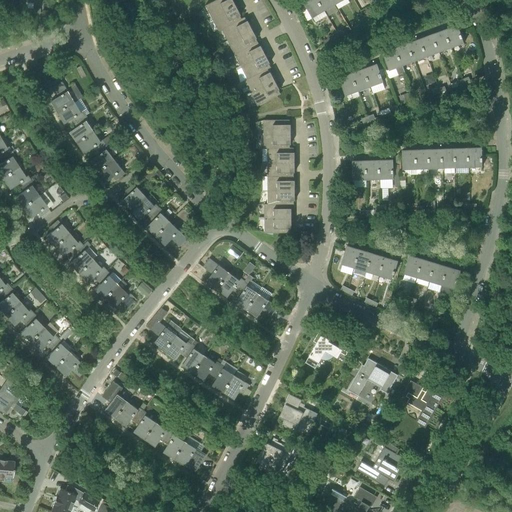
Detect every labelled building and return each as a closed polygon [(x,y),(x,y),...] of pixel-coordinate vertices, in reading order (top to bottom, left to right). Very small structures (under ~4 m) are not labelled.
[(216,0),(205,6),(212,19),(236,6),(232,0),(216,0)] [(312,17),(324,10),(318,0),(305,0),(304,1),(303,1),(312,17)] [(318,0),(324,10),(334,4),(336,4),(333,0),(318,0)] [(241,15),(236,6),(212,19),(218,31),(222,30),(221,29),(241,19),(239,16),(241,15)] [(221,29),(222,30),(228,42),(252,29),(247,20),(246,21),(244,17),(241,19),(221,29)] [(445,30),(451,47),(464,42),(457,25),(457,26),(445,30)] [(234,54),(257,42),(255,39),(257,38),(252,29),(228,42),(234,54)] [(439,51),(451,47),(445,30),(433,35),(433,34),(439,51)] [(420,39),(427,56),(439,51),(433,34),(432,34),(432,35),(421,39),(420,39)] [(408,43),(414,60),(427,56),(420,39),(408,43)] [(259,46),(257,42),(234,54),(241,67),(265,54),(260,45),(259,46)] [(402,65),(414,60),(408,43),(408,44),(396,48),(402,65)] [(384,52),(383,52),(389,70),(386,71),(389,78),(405,72),(402,65),(396,48),(395,48),(396,48),(384,52)] [(269,63),(265,54),(241,67),(247,79),(267,69),(270,68),(268,64),(269,63)] [(365,69),(364,69),(371,87),(383,83),(381,76),(377,64),(376,64),(376,65),(365,69)] [(250,93),(273,81),(275,81),(270,72),(269,72),(267,69),(247,79),(244,80),(250,93)] [(371,87),(364,69),(352,73),(359,92),(371,87)] [(42,70),(35,75),(43,88),(50,83),(42,70)] [(346,96),(359,92),(352,73),(352,74),(340,78),(340,77),(339,78),(346,96)] [(273,81),(250,93),(257,106),(280,94),(273,81)] [(52,100),(51,100),(58,112),(75,102),(62,82),(53,87),(59,97),(52,101),(52,100)] [(411,102),(408,93),(399,96),(402,105),(411,102)] [(58,112),(65,124),(66,123),(65,123),(72,119),(75,123),(86,116),(83,111),(81,112),(75,102),(58,112)] [(71,131),(70,131),(78,142),(94,131),(87,121),(89,120),(86,116),(75,123),(77,127),(71,131)] [(263,134),(290,134),(290,124),(289,124),(289,120),(263,120),(263,134)] [(78,142),(86,154),(86,153),(86,152),(92,148),(95,152),(106,144),(103,140),(101,141),(94,131),(78,142)] [(290,134),(263,134),(263,149),(267,149),(267,148),(289,148),(289,144),(290,144),(290,134)] [(0,137),(0,157),(11,151),(9,147),(6,148),(0,137)] [(91,160),(91,161),(99,171),(114,159),(107,150),(109,148),(106,144),(95,152),(98,156),(92,161),(91,160)] [(134,145),(129,149),(134,156),(139,152),(134,145)] [(267,162),(294,162),(294,152),(293,152),(293,148),(289,148),(267,148),(267,149),(267,162)] [(455,148),(455,149),(442,149),(443,168),(456,167),(455,148)] [(468,148),(455,149),(455,148),(456,167),(469,167),(468,148)] [(481,148),(468,148),(469,167),(482,166),(481,148)] [(429,149),(429,150),(416,150),(417,169),(430,168),(429,149)] [(442,149),(429,150),(429,149),(430,168),(443,168),(442,149)] [(403,151),(403,150),(402,150),(403,170),(417,169),(416,150),(415,150),(403,151)] [(0,173),(3,177),(19,167),(12,156),(14,155),(11,151),(0,157),(0,158),(2,162),(0,163),(0,173)] [(99,171),(108,182),(108,181),(113,176),(116,180),(125,173),(114,159),(99,171)] [(353,179),(367,179),(367,161),(367,160),(366,161),(354,161),(353,161),(353,179)] [(367,161),(367,179),(380,179),(380,160),(379,160),(379,161),(367,161)] [(393,173),(393,170),(393,160),(392,160),(380,160),(380,179),(393,178),(393,173)] [(267,176),(293,176),(293,172),(294,172),(294,162),(267,162),(267,176)] [(3,177),(10,189),(11,188),(10,188),(16,184),(19,188),(30,180),(27,175),(25,177),(19,167),(3,177)] [(152,168),(144,174),(151,181),(158,175),(152,168)] [(293,176),(267,176),(267,190),(294,190),(294,180),(293,180),(293,176)] [(16,196),(15,196),(23,207),(39,195),(32,186),(33,184),(30,180),(19,188),(22,192),(16,196)] [(146,197),(134,184),(126,191),(129,195),(123,200),(123,199),(122,200),(131,210),(146,197)] [(289,204),(289,205),(293,205),(293,200),(294,200),(294,190),(267,190),(267,204),(289,204)] [(68,198),(64,193),(59,196),(63,202),(68,198)] [(37,212),(40,216),(49,209),(39,195),(23,207),(31,218),(32,217),(31,217),(37,212)] [(131,210),(141,220),(141,219),(140,219),(146,214),(149,217),(159,208),(156,204),(154,206),(146,197),(131,210)] [(264,218),(291,218),(291,208),(289,208),(289,205),(289,204),(267,204),(263,204),(264,218)] [(147,226),(157,236),(170,222),(161,213),(163,212),(159,208),(149,217),(153,221),(148,226),(147,226)] [(291,228),(291,218),(264,218),(264,233),(290,233),(290,228),(291,228)] [(58,220),(49,228),(52,231),(47,236),(46,235),(46,236),(54,246),(69,233),(58,220)] [(180,246),(187,239),(170,222),(157,236),(166,245),(167,245),(166,244),(172,239),(180,246)] [(54,246),(63,256),(64,256),(63,255),(69,250),(72,254),(82,245),(79,241),(77,243),(69,233),(54,246)] [(69,262),(78,272),(92,259),(84,251),(86,249),(82,245),(72,254),(75,257),(70,263),(69,262)] [(352,266),(355,267),(360,249),(359,250),(348,246),(347,246),(340,269),(350,272),(352,266)] [(355,267),(367,271),(372,253),(360,250),(360,249),(355,267)] [(239,250),(234,257),(237,259),(242,253),(239,250)] [(367,271),(380,275),(385,257),(384,257),(373,254),(373,253),(372,253),(367,271)] [(423,259),(422,259),(410,255),(404,273),(417,277),(423,259)] [(385,257),(380,275),(392,278),(398,261),(397,261),(385,258),(385,257)] [(207,279),(207,280),(217,288),(229,273),(210,258),(203,267),(212,274),(208,280),(207,279)] [(78,272),(88,283),(88,282),(93,277),(97,280),(106,270),(103,267),(101,268),(92,259),(78,272)] [(435,263),(423,260),(423,259),(417,277),(430,281),(435,263)] [(243,271),(249,275),(249,274),(255,266),(250,262),(243,271)] [(447,267),(435,263),(430,281),(442,285),(448,267),(447,267)] [(125,275),(129,270),(124,267),(120,270),(125,275)] [(460,271),(460,270),(460,271),(448,267),(442,285),(455,289),(460,271)] [(94,288),(94,289),(104,298),(117,284),(108,276),(110,274),(106,270),(97,280),(100,284),(95,289),(94,288)] [(244,281),(240,278),(239,280),(229,273),(217,288),(228,297),(229,296),(228,295),(233,290),(237,293),(244,281)] [(248,284),(252,279),(253,277),(249,274),(249,275),(248,276),(244,281),(237,293),(241,295),(237,302),(236,301),(236,302),(247,309),(258,293),(247,286),(249,284),(248,284)] [(0,296),(10,287),(7,283),(5,285),(0,278),(0,296)] [(141,282),(137,288),(147,297),(152,291),(141,282)] [(127,309),(134,301),(132,299),(129,295),(117,284),(104,298),(114,308),(114,307),(114,306),(119,301),(127,309)] [(0,308),(6,315),(20,302),(12,293),(14,291),(10,287),(0,296),(3,300),(0,302),(0,308)] [(41,293),(36,287),(31,292),(35,298),(41,293)] [(272,316),(278,307),(258,293),(247,309),(258,317),(258,316),(262,309),(272,316)] [(6,315),(15,325),(15,324),(20,319),(24,323),(33,313),(30,309),(28,311),(20,302),(6,315)] [(21,331),(30,341),(45,327),(36,318),(37,317),(33,313),(24,323),(27,326),(22,332),(21,331)] [(177,335),(158,321),(151,329),(160,336),(155,342),(154,342),(165,351),(177,335)] [(30,341),(40,351),(40,350),(45,345),(48,348),(58,338),(54,335),(53,336),(45,327),(30,341)] [(332,354),(338,357),(341,352),(346,355),(348,352),(329,341),(331,336),(320,330),(314,341),(317,343),(306,362),(316,368),(322,357),(323,358),(325,358),(326,358),(327,358),(328,358),(330,357),(331,356),(332,356),(332,355),(332,354)] [(165,351),(176,359),(175,358),(180,352),(184,355),(192,344),(188,341),(186,343),(177,335),(165,351)] [(46,356),(46,357),(56,366),(69,352),(72,348),(63,340),(62,342),(58,338),(48,348),(52,352),(47,357),(46,356)] [(183,364),(194,372),(205,356),(195,349),(196,347),(192,344),(184,355),(188,358),(184,364),(183,364)] [(79,376),(86,368),(69,352),(56,366),(66,375),(65,374),(71,369),(79,376)] [(194,372),(205,380),(205,379),(209,373),(213,375),(220,364),(216,361),(215,363),(205,356),(194,372)] [(387,393),(398,375),(368,358),(364,365),(362,364),(348,390),(359,396),(357,394),(367,376),(382,385),(380,389),(387,393)] [(213,384),(212,384),(224,392),(234,375),(224,369),(225,367),(220,364),(213,375),(217,378),(213,384)] [(113,374),(117,377),(121,373),(116,369),(113,374)] [(243,394),(249,384),(234,375),(224,392),(236,399),(236,398),(235,398),(239,391),(243,394)] [(23,391),(7,380),(0,390),(0,392),(13,401),(13,402),(15,403),(23,391)] [(424,387),(416,383),(412,380),(405,390),(408,392),(406,396),(409,398),(407,402),(422,411),(416,421),(425,426),(442,396),(434,391),(433,393),(427,389),(426,391),(422,389),(424,387)] [(128,402),(118,394),(123,388),(113,381),(102,396),(111,403),(107,408),(106,408),(105,409),(116,417),(128,402)] [(394,396),(399,398),(403,391),(398,389),(394,396)] [(0,409),(5,413),(13,402),(13,401),(0,392),(0,409)] [(283,424),(293,429),(298,418),(305,421),(310,410),(304,407),(305,404),(300,402),(302,399),(290,394),(280,416),(285,419),(283,424)] [(116,417),(127,426),(127,425),(131,419),(135,422),(143,410),(139,407),(138,409),(128,402),(116,417)] [(26,411),(21,407),(17,412),(22,416),(26,411)] [(134,430),(134,431),(145,438),(156,423),(146,416),(147,414),(143,410),(135,422),(139,425),(135,431),(134,430)] [(145,438),(156,446),(157,446),(156,445),(160,439),(164,442),(172,430),(168,428),(166,429),(156,423),(145,438)] [(164,450),(164,451),(175,458),(185,442),(175,435),(176,433),(172,430),(164,442),(169,445),(165,451),(164,450)] [(257,460),(262,463),(260,467),(268,471),(271,467),(276,469),(277,467),(284,471),(288,464),(286,463),(293,449),(277,441),(278,440),(274,437),(270,444),(266,442),(257,460)] [(199,466),(206,455),(201,452),(186,442),(185,442),(175,458),(195,471),(196,470),(199,466)] [(214,450),(217,445),(212,442),(209,447),(214,450)] [(355,469),(385,486),(389,478),(394,480),(399,472),(397,466),(396,466),(400,460),(399,457),(396,455),(397,454),(384,446),(379,456),(383,459),(377,470),(360,460),(355,469)] [(0,476),(5,476),(13,477),(15,461),(7,461),(7,460),(0,459),(0,460),(0,459),(0,476)] [(343,470),(346,465),(341,462),(338,467),(343,470)] [(67,485),(65,490),(60,488),(60,489),(57,496),(56,496),(53,503),(54,503),(51,511),(69,511),(75,499),(78,501),(95,511),(100,501),(84,492),(83,493),(75,488),(67,485)] [(317,502),(333,511),(366,511),(370,506),(372,507),(377,497),(360,487),(354,497),(362,501),(357,509),(343,501),(346,496),(333,489),(331,494),(324,490),(317,502)] [(101,503),(97,511),(108,511),(111,507),(110,507),(111,504),(103,501),(102,503),(101,503)]
